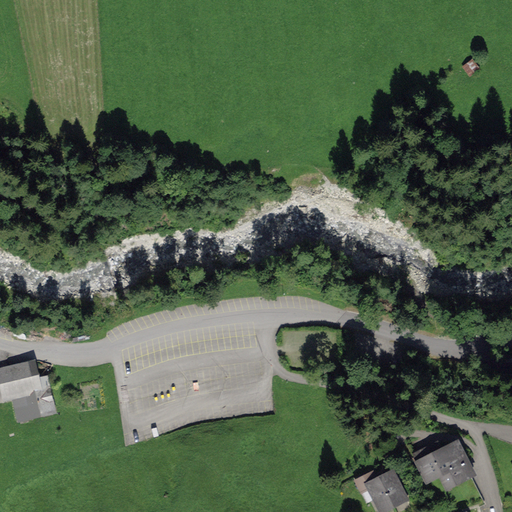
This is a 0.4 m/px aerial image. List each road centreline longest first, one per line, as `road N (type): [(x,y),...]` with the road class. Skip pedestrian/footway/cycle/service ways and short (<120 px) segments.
road 1 (residential): [(275,315),(263,349),(274,372),(463,425),(477,436),(499,511)]
road 2 (residential): [(275,315),(196,323),(80,355),(0,342)]
road 3 (residential): [(479,349),(429,347),(336,317),(275,315)]
